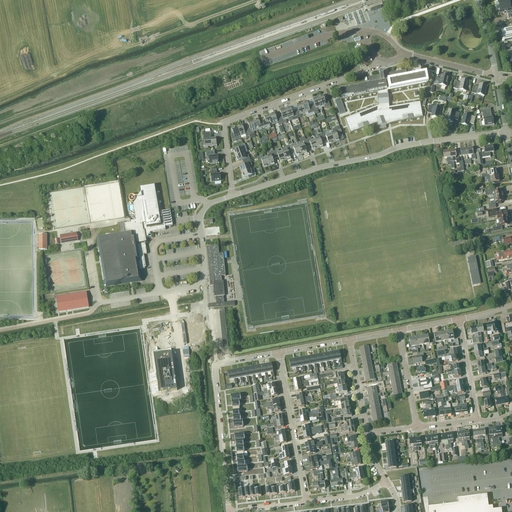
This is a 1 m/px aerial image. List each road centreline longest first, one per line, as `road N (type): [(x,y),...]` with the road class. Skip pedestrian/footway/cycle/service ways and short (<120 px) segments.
road 1 (residential): [(231,195),(224,121),(408,54),(495,75)]
road 2 (residential): [(231,195),(393,148),(506,132)]
road 3 (unclassified): [(101,301),(195,286),(205,268),(200,214),(231,195)]
road 4 (residential): [(307,502),(278,352)]
road 5 (unclassified): [(228,511),(216,364)]
road 6 (track): [(257,0),(139,42)]
